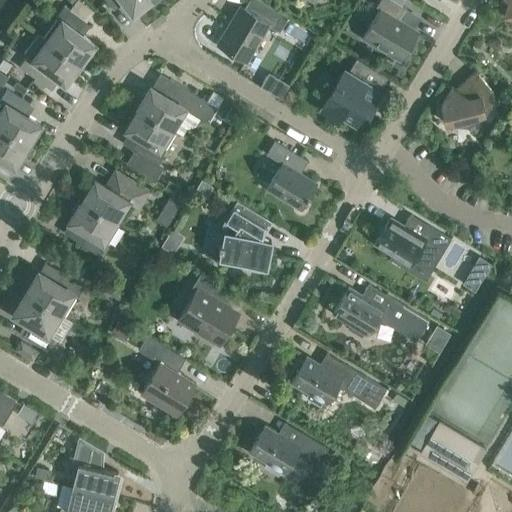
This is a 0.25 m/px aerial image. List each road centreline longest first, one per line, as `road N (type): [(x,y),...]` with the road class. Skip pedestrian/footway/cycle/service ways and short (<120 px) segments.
road 1 (residential): [(182,470),(212,434),(369,161)]
road 2 (residential): [(369,161),(158,37)]
road 3 (residential): [(22,206),(115,70),(158,37)]
road 4 (residential): [(182,470),(0,365)]
road 5 (residential): [(369,161),(470,0)]
